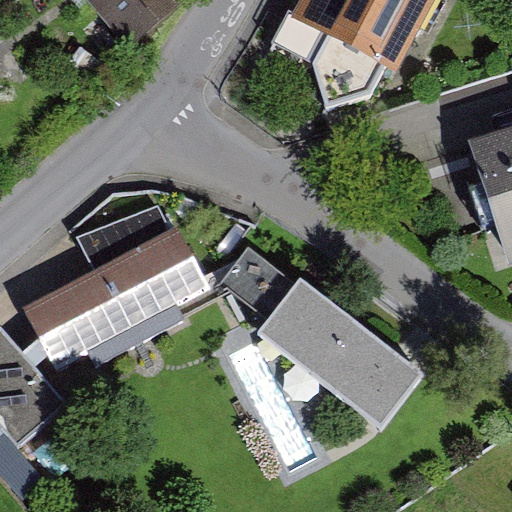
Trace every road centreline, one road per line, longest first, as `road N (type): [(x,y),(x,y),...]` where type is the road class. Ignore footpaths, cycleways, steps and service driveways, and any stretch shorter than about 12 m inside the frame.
road 1 (residential): [(264,178),(511,351)]
road 2 (residential): [(264,178),(511,98)]
road 3 (residential): [(0,259),(163,107)]
road 4 (residential): [(163,107),(240,0)]
road 5 (residential): [(163,107),(264,178)]
